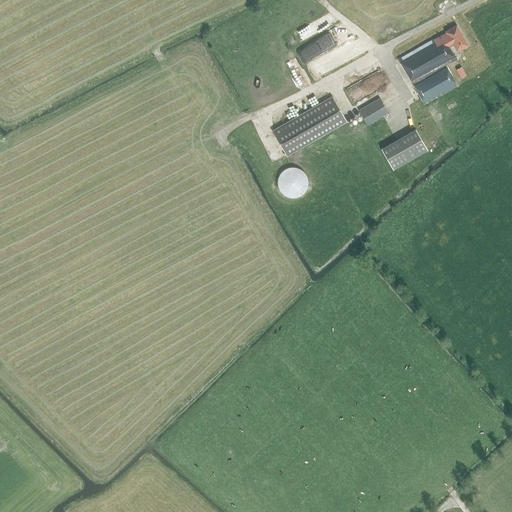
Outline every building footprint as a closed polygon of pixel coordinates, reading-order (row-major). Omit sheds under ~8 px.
[(457,51),(467,45),(456,26),(445,32),(446,33),(433,40),(398,59),(425,105),(456,86),(446,65),(456,59),(448,48),(453,45),(457,51)] [(298,48),(305,62),(338,45),(331,31),(298,48)] [(461,67),(456,70),(461,78),(466,75),(461,67)] [(332,96),(272,130),(286,156),(346,122),(332,96)] [(379,98),(358,110),(367,125),(388,113),(379,98)] [(393,170),(427,151),(415,129),(380,149),(393,170)] [(278,168),(277,195),(303,196),(304,169),(278,168)]
